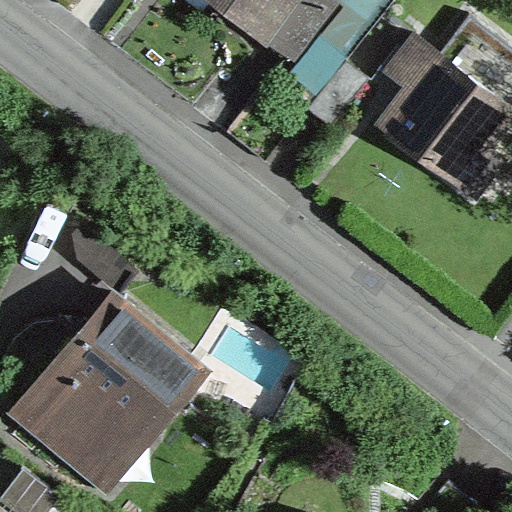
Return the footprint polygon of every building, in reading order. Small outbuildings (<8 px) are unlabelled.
[(291,52),(296,46),(267,23),(285,0),(236,0),(265,21),(260,28),(291,52)] [(328,0),(285,0),(267,23),(296,46),(298,47),(332,2),(328,0)] [(511,105),(413,32),(383,72),(403,87),(372,129),(474,205),(505,162),(491,151),(511,123),(511,105)] [(346,57),(308,104),(331,122),(368,75),(346,57)] [(119,294),(115,291),(21,407),(19,405),(17,407),(100,476),(102,473),(100,472),(143,420),(156,430),(207,368),(203,365),(202,366),(118,296),(119,294)] [(55,503),(62,493),(23,463),(21,464),(23,465),(1,494),(24,511),(46,511),(54,502),(55,503)]
